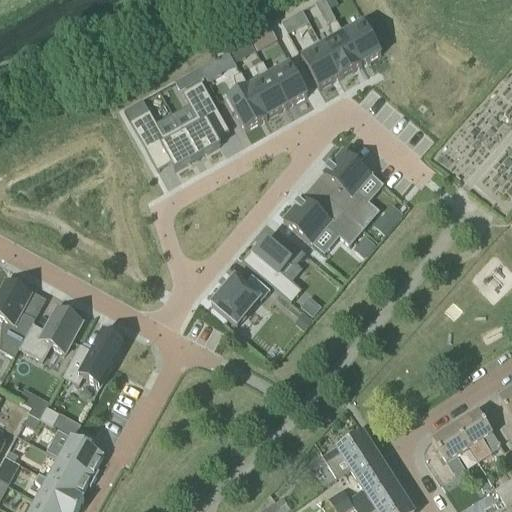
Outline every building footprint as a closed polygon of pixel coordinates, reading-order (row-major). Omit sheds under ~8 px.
[(324,4),(316,9),(321,19),(330,14),(324,4)] [(303,16),(294,21),(300,32),(309,28),(303,16)] [(343,39),(344,38),(337,26),(329,30),(334,44),(322,50),(340,82),(361,70),(343,39)] [(364,27),(344,38),(343,39),(361,70),(362,70),(361,70),(382,58),(364,27)] [(257,55),(264,51),(258,41),(251,45),(257,55)] [(340,82),(322,50),(301,62),(319,94),(339,82),(339,83),(340,82)] [(240,52),(229,57),(235,67),(245,61),(240,52)] [(215,66),(201,73),(207,85),(221,77),(215,66)] [(287,112),(269,80),(270,80),(263,68),(256,72),(260,85),(249,92),(248,92),(266,124),(267,123),(287,112)] [(308,100),(290,68),(270,80),(269,80),(287,112),(308,100)] [(248,92),(249,92),(241,77),(233,82),(238,97),(224,104),(232,118),(235,117),(245,136),(266,124),(248,92)] [(196,122),(179,131),(197,163),(220,150),(216,143),(229,136),(201,87),(182,98),(189,110),(196,122)] [(149,116),(130,127),(158,176),(171,168),(175,175),(197,163),(179,131),(163,141),(156,128),(149,116)] [(357,197),(372,179),(343,155),(330,169),(329,170),(327,173),(326,174),(322,178),(337,191),(326,203),(363,235),(379,216),(357,197)] [(363,235),(326,203),(317,214),(303,201),(299,205),(299,206),(296,209),(295,210),(283,225),(312,250),(312,249),(327,232),(339,242),(350,251),(363,235)] [(384,241),(393,231),(382,222),(374,232),(384,241)] [(355,252),(366,262),(376,250),(365,241),(355,252)] [(297,270),(305,260),(294,249),(285,260),(269,247),(266,244),(258,254),(255,251),(243,265),(242,266),(291,308),(302,295),(280,277),(289,267),(295,272),(297,270)] [(270,296),(252,281),(251,282),(244,290),(234,282),(223,296),(220,294),(211,304),(213,306),(211,309),(237,331),(259,305),(261,307),(269,297),(270,297),(270,296)] [(14,364),(19,355),(33,329),(35,325),(21,317),(31,299),(6,285),(0,296),(0,323),(4,325),(2,329),(0,349),(0,355),(13,362),(13,363),(14,364)] [(309,302),(300,312),(313,322),(321,312),(309,302)] [(34,329),(33,329),(19,355),(20,356),(21,354),(42,366),(50,351),(65,359),(82,327),(79,325),(80,322),(68,316),(67,319),(57,313),(44,337),(33,331),(34,329)] [(313,326),(304,318),(295,328),(304,336),(313,326)] [(118,347),(120,343),(107,336),(105,340),(102,338),(91,356),(81,350),(63,382),(79,390),(83,383),(100,392),(123,349),(118,347)] [(511,394),(508,397),(498,403),(511,425),(511,394)] [(59,419),(47,412),(40,425),(52,432),(59,419)] [(477,416),(455,430),(469,452),(483,444),(491,456),(500,450),(477,416)] [(24,427),(34,432),(39,424),(28,419),(24,427)] [(469,452),(455,430),(432,445),(454,480),(464,473),(456,461),(469,452)] [(350,473),(374,457),(361,437),(323,461),(336,482),(350,474),(350,473)] [(95,474),(103,460),(103,459),(74,444),(73,443),(72,443),(72,442),(60,464),(95,483),(99,476),(98,475),(98,476),(95,474)] [(511,476),(511,455),(503,461),(511,476)] [(10,456),(7,462),(15,466),(18,460),(10,456)] [(363,494),(388,478),(374,457),(350,473),(350,474),(363,494)] [(12,476),(16,468),(6,462),(1,470),(12,476)] [(91,491),(95,483),(60,464),(49,484),(48,485),(80,502),(88,488),(90,490),(89,490),(91,491)] [(379,511),(401,499),(388,478),(363,494),(374,511),(379,511)] [(84,504),(80,502),(48,485),(49,484),(39,479),(35,486),(43,495),(37,506),(47,511),(79,511),(83,504),(84,504)] [(505,509),(511,503),(511,483),(495,494),(505,509)] [(332,511),(334,511),(348,504),(342,495),(328,505),(332,511)] [(409,511),(401,499),(379,511),(409,511)] [(287,511),(281,502),(265,511),(287,511)] [(353,511),(354,511),(348,503),(348,504),(334,511),(353,511)]
